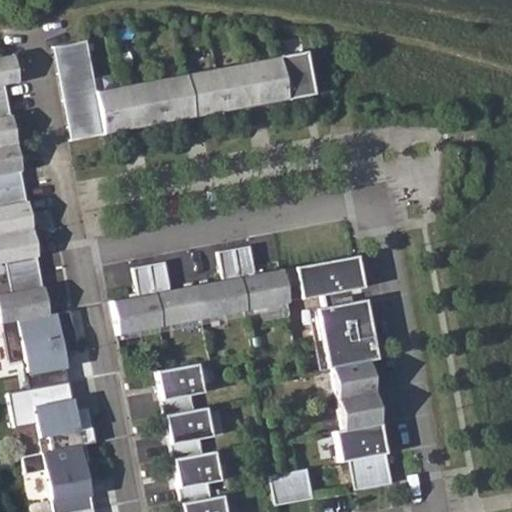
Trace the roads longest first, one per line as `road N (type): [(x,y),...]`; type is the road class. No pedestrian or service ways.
road 1 (residential): [(428,511),(367,199)]
road 2 (residential): [(83,254),(367,199)]
road 3 (residential): [(83,254),(135,511)]
road 4 (residential): [(31,30),(64,205),(83,254)]
